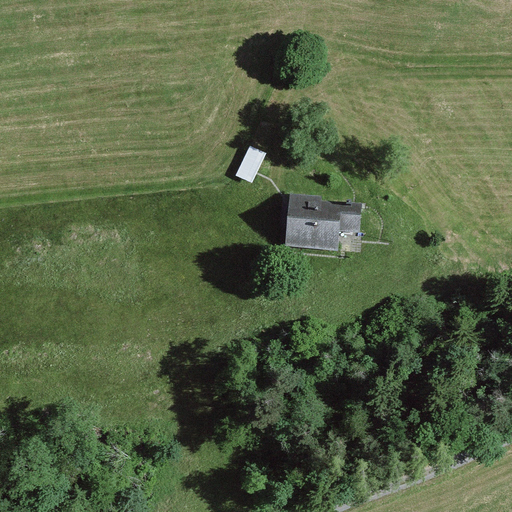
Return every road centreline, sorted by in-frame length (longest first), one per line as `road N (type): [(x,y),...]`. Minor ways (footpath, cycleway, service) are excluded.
road 1 (track): [(281,145),(294,86),(357,68),(511,73)]
road 2 (track): [(511,433),(320,511)]
